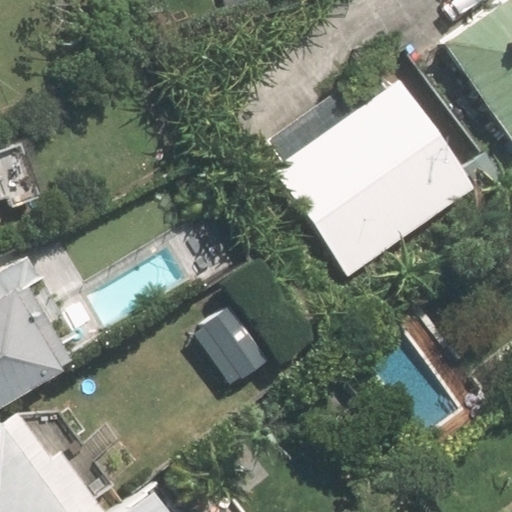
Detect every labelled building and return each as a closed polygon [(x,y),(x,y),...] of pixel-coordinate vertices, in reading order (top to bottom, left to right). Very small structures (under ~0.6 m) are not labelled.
[(511,159),(511,0),(486,0),(428,41),(511,159)] [(262,167),(340,277),(468,185),(475,196),(499,179),(477,149),(455,164),(396,80),(351,112),(347,106),(262,167)] [(0,286),(0,389),(46,361),(0,286)] [(19,407),(0,420),(0,511),(89,511),(91,511),(19,407)] [(147,511),(132,491),(104,511),(147,511)]
